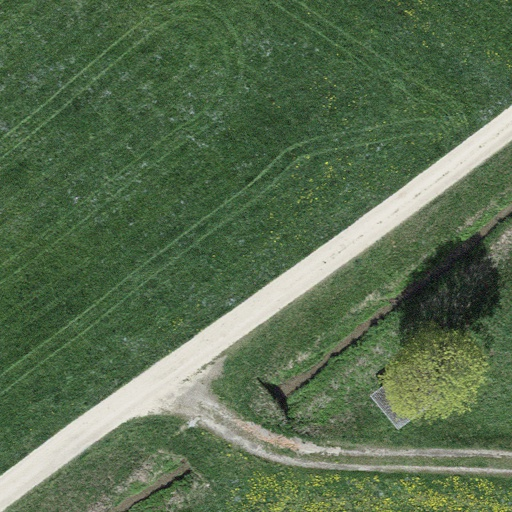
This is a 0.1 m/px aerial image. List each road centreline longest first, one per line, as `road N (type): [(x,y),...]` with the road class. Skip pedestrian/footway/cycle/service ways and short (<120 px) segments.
road 1 (track): [(0,502),(511,117)]
road 2 (track): [(163,379),(265,447),(326,458),(511,459)]
